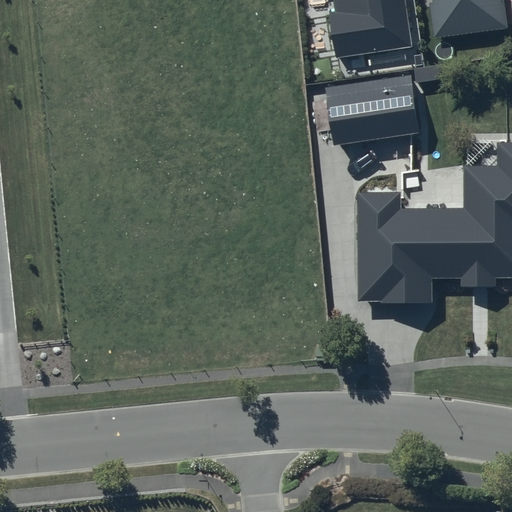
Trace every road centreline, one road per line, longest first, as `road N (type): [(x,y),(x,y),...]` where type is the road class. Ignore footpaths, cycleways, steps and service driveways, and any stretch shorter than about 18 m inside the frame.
road 1 (residential): [(511,436),(358,420),(253,424)]
road 2 (residential): [(253,424),(0,449)]
